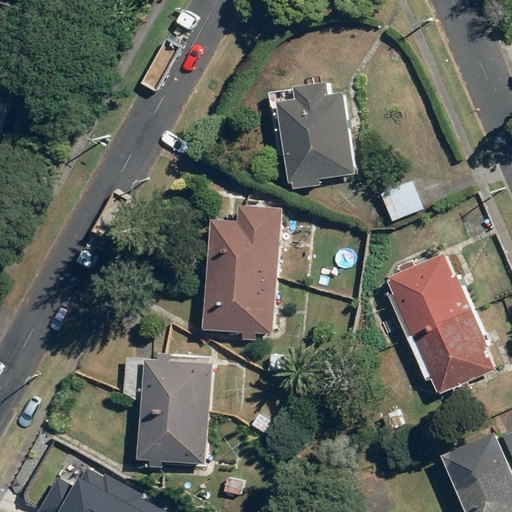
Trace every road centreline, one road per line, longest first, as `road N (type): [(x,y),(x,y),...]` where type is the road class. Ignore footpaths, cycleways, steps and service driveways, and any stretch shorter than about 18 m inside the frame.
road 1 (residential): [(0,386),(216,0)]
road 2 (residential): [(453,0),(511,136)]
